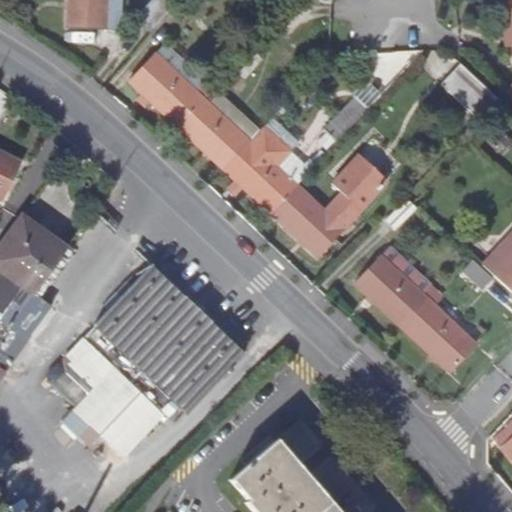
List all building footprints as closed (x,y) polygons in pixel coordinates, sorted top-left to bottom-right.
[(68,0),(68,28),(105,29),(106,0),(68,0)] [(152,0),(136,21),(150,33),(172,7),(164,0),(152,0)] [(255,44),(233,67),(245,79),(268,55),(255,44)] [(291,151),(265,127),(250,143),(155,56),(130,82),(318,258),(388,183),(359,157),(333,184),(343,193),(326,212),(296,186),(311,170),(300,159),(296,164),(289,156),(292,152),(291,151)] [(493,94),(460,64),(442,83),(473,113),(493,94)] [(352,104),(325,131),(337,142),(365,115),(352,104)] [(274,118),(265,127),(291,151),(300,142),(274,118)] [(0,151),(0,195),(18,161),(0,151)] [(34,294),(68,247),(20,213),(0,240),(0,270),(33,295),(34,294)] [(511,230),(480,264),(511,293),(511,230)] [(434,306),(411,285),(382,258),(356,285),(369,297),(363,303),(368,309),(375,302),(449,371),(475,343),(434,306)] [(474,262),(464,273),(483,290),(492,280),(474,262)] [(151,264),(92,329),(186,416),(244,353),(151,264)] [(0,319),(11,326),(33,295),(0,270),(0,319)] [(421,275),(411,285),(434,306),(444,297),(421,275)] [(11,326),(0,341),(0,353),(12,361),(27,341),(23,338),(25,336),(28,338),(51,306),(34,294),(33,295),(11,326)] [(0,341),(11,326),(0,319),(0,341)] [(511,438),(501,448),(511,459),(511,438)] [(338,511),(275,439),(230,479),(248,500),(245,503),(253,511),(338,511)]
